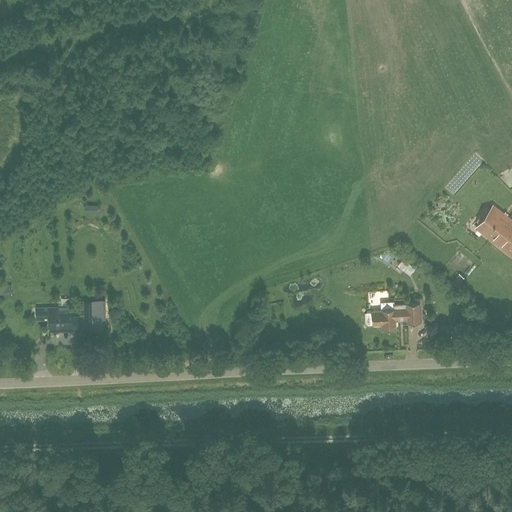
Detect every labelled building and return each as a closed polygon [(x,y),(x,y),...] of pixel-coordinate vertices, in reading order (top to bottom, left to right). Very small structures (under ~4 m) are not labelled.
[(97,213),(97,204),(85,204),(84,213),(97,213)] [(511,219),(493,205),(489,210),(486,208),(477,221),(479,223),(475,228),(511,256),(511,219)] [(403,258),(398,265),(410,275),(416,268),(403,258)] [(459,273),(452,282),(458,286),(465,278),(459,273)] [(0,293),(10,294),(10,285),(0,284),(0,293)] [(101,320),(101,300),(83,300),(83,320),(101,320)] [(367,324),(372,323),(372,324),(382,324),(382,329),(396,329),(395,319),(407,318),(407,323),(421,322),(420,303),(406,303),(406,304),(394,304),(394,309),(381,309),(381,311),(372,311),(372,312),(366,313),(367,324)] [(41,319),(50,319),(50,330),(79,330),(78,317),(72,317),(72,312),(58,312),(58,307),(41,307),(41,319)] [(453,334),(453,325),(440,325),(440,334),(453,334)] [(95,343),(95,352),(105,352),(105,343),(95,343)]
